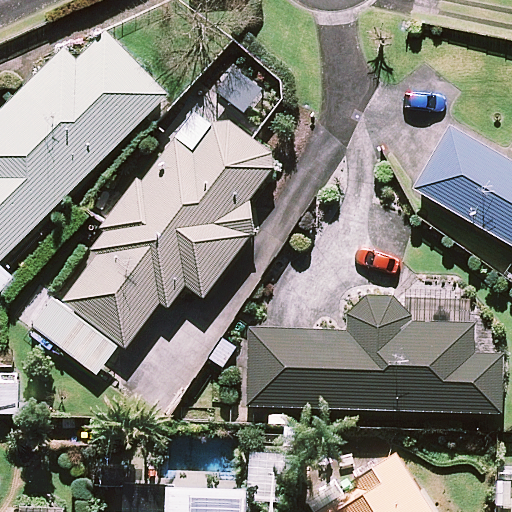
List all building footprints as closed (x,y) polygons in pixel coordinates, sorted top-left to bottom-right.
[(0,263),(168,98),(107,36),(77,65),(65,53),(0,117),(0,263)] [(95,230),(103,235),(34,328),(104,380),(159,305),(171,313),(189,289),(204,300),(254,232),(249,202),(277,164),(218,120),(194,151),(175,137),(142,182),(135,177),(95,230)] [(511,164),(453,130),(417,192),(511,247),(511,164)] [(436,303),(350,300),(349,335),(250,332),(248,408),(503,415),(504,358),(473,358),(474,326),(436,325),(436,303)] [(285,457),(252,454),(248,499),(281,502),(285,457)] [(429,511),(401,466),(325,511),(429,511)] [(243,511),(244,493),(119,487),(117,511),(243,511)]
